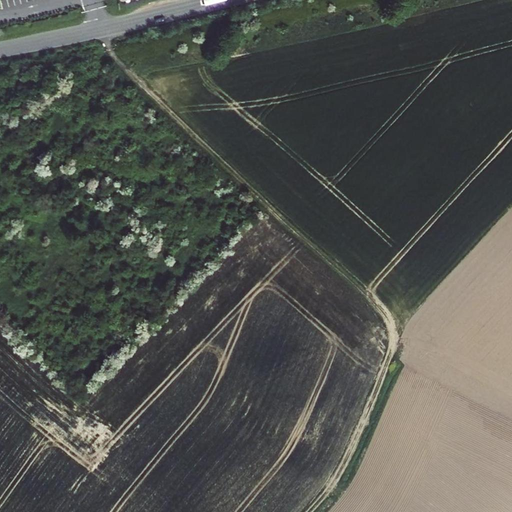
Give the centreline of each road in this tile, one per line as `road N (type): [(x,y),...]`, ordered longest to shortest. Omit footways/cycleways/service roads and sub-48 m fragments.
road 1 (track): [(309,511),(332,487),(388,359),(391,329),(378,307),(120,65),(97,30)]
road 2 (tertiary): [(0,50),(223,0)]
